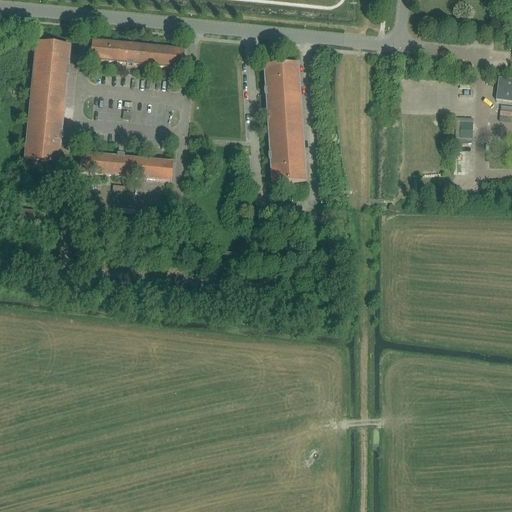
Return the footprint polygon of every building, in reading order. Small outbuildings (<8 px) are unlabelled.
[(92,43),(91,53),(90,62),(181,71),(183,52),(92,43)] [(58,164),(67,76),(70,47),(36,44),(24,161),(58,164)] [(305,182),(298,65),(264,67),(265,91),(264,91),(264,96),(265,96),(269,156),(268,156),(269,161),(270,161),(271,185),(305,182)] [(511,80),(508,80),(498,79),(495,101),(511,102),(511,80)] [(79,174),(167,183),(170,183),(172,164),(123,159),(81,155),(79,174)] [(19,219),(33,221),(34,212),(20,210),(19,219)] [(225,253),(224,269),(235,270),(237,254),(225,253)]
